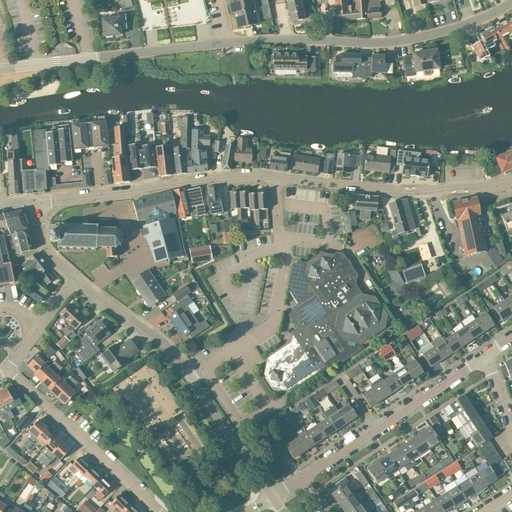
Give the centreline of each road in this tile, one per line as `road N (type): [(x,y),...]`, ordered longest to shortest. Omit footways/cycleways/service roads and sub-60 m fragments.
road 1 (tertiary): [(0,69),(269,39),(399,41),(464,25),(511,2)]
road 2 (residential): [(189,378),(272,323),(286,260),(275,177)]
road 3 (tertiary): [(35,201),(275,177)]
road 4 (tertiary): [(275,177),(408,192),(511,184)]
road 5 (residential): [(302,478),(486,357)]
road 6 (residential): [(8,369),(159,511)]
road 7 (unclassified): [(189,378),(171,351),(73,279)]
road 8 (unclassified): [(271,497),(189,378)]
